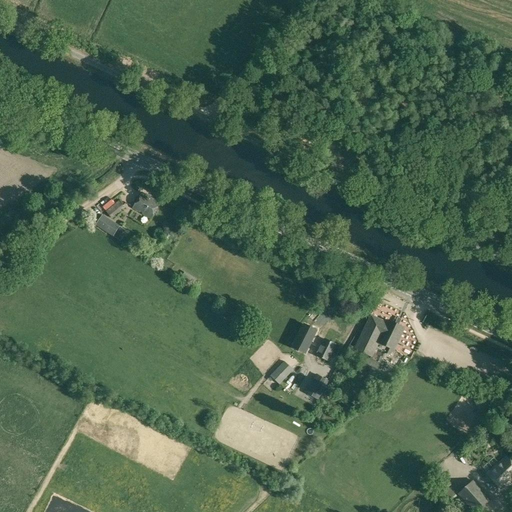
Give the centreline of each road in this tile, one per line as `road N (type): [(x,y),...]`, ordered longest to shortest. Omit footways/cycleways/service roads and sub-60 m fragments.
road 1 (secondary): [(511,338),(0,92)]
road 2 (unclassified): [(511,263),(0,18)]
road 3 (track): [(0,262),(117,184),(136,158)]
road 4 (track): [(207,116),(306,0)]
